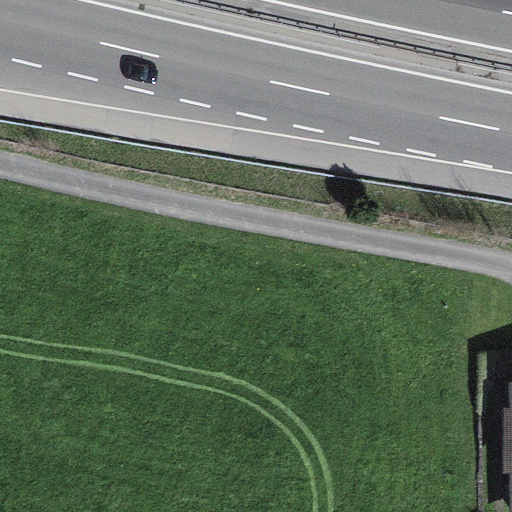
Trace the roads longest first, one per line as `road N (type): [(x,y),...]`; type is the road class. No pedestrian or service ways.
road 1 (track): [(0,135),(511,241)]
road 2 (motorway): [(98,45),(511,133)]
